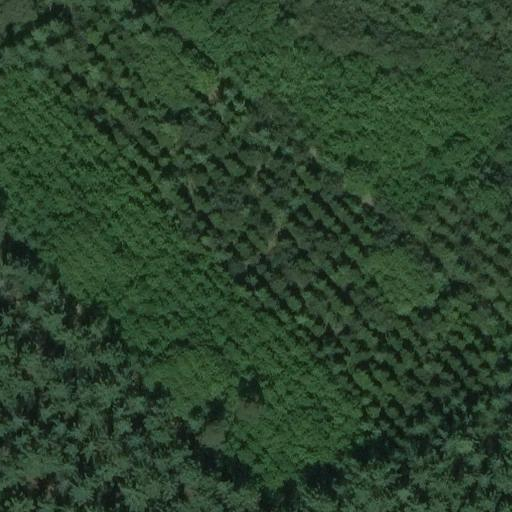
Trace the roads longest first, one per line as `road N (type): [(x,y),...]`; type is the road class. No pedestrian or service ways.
road 1 (track): [(142,0),(511,342)]
road 2 (track): [(0,223),(252,511)]
